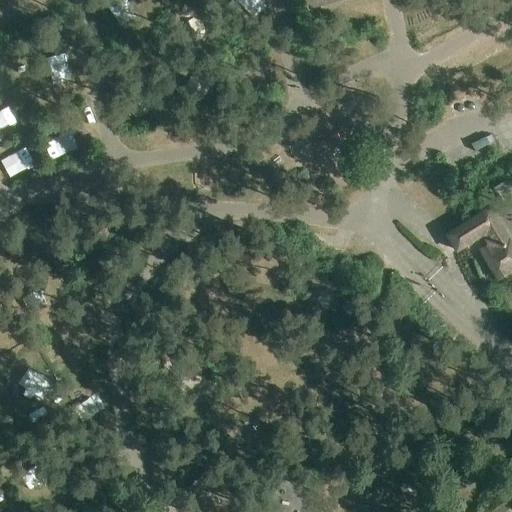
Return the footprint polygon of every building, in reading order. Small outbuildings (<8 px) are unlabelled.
[(305,0),(308,11),(346,0),(305,0)] [(290,56),(298,83),(314,78),(306,51),(290,56)] [(70,126),(45,136),(53,156),(78,147),(70,126)] [(416,206),(447,232),(468,207),(437,180),(416,206)] [(511,192),(505,181),(494,188),(510,212),(511,210),(511,192)] [(228,229),(241,222),(230,203),(218,210),(228,229)] [(511,269),(511,247),(490,210),(447,236),(457,253),(484,237),(490,247),(481,252),(498,280),(509,274),(508,272),(511,269)] [(242,355),(237,379),(254,382),(259,358),(242,355)] [(188,490),(209,511),(248,511),(208,471),(188,490)]
